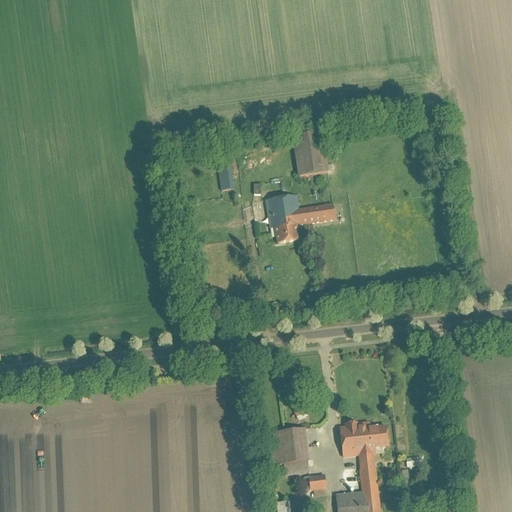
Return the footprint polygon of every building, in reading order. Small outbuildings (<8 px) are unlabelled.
[(315,135),(292,138),(298,180),(322,176),(315,135)] [(225,152),(212,154),(219,198),(232,195),(225,152)] [(295,201),(267,204),(270,234),(279,233),(280,245),(298,244),(296,226),(334,222),(332,211),(297,215),(295,201)] [(297,425),(308,419),(300,404),(289,410),(297,425)] [(273,434),(277,474),(310,472),(306,431),(273,434)] [(342,511),(378,511),(375,451),(388,450),(387,437),(369,438),(369,431),(344,432),(346,459),(361,458),(364,504),(342,505),(342,511)] [(406,467),(421,466),(421,458),(405,459),(406,467)] [(308,475),(310,489),(335,486),(333,472),(308,475)]
